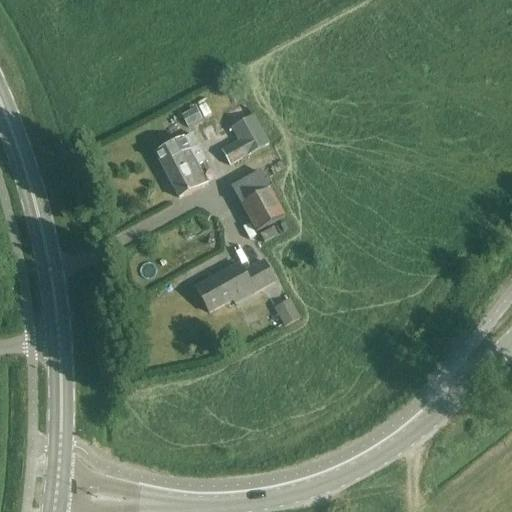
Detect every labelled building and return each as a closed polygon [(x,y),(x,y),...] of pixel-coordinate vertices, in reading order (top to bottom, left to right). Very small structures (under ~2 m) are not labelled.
[(222,152),(230,167),(270,145),(254,117),(231,130),(238,143),(222,152)] [(177,198),(204,183),(196,168),(204,163),(190,136),(154,156),(177,198)] [(229,188),(255,234),(282,219),(256,173),(229,188)] [(253,297),(274,286),(262,264),(242,275),(238,268),(195,291),(209,316),(251,294),(253,297)] [(274,309),(284,329),(300,320),(290,301),(274,309)]
